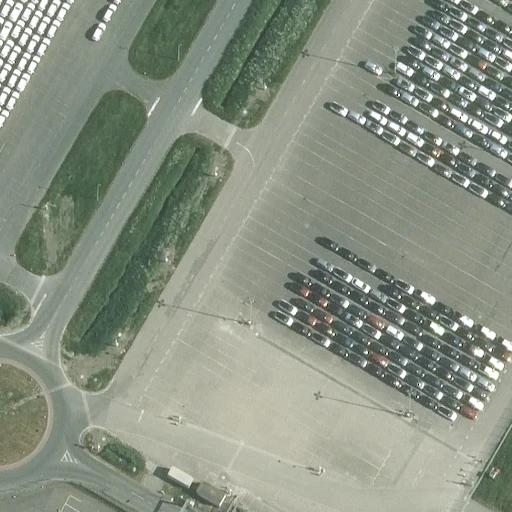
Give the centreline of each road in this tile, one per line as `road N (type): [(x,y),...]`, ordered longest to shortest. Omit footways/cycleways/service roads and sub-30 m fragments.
road 1 (unclassified): [(33,354),(237,0)]
road 2 (unclassified): [(57,451),(161,511)]
